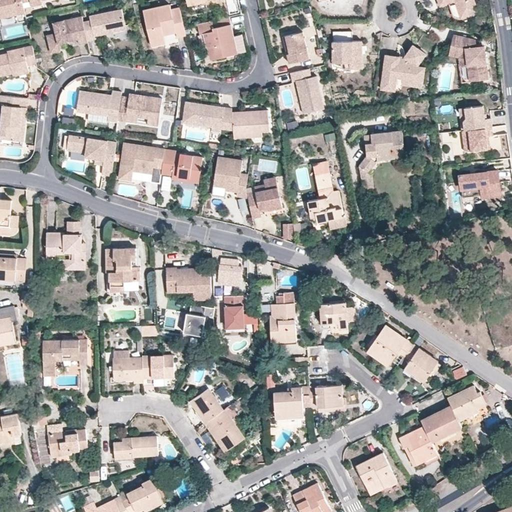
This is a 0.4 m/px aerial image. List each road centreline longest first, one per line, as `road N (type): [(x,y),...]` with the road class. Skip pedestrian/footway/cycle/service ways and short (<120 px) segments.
road 1 (residential): [(41,182),(143,220),(321,265),(511,389)]
road 2 (residential): [(250,0),(262,53),(252,79),(223,85),(88,65),(62,76),(50,104),(41,182)]
road 3 (residential): [(113,409),(169,407),(230,493)]
road 4 (residential): [(324,446),(392,408),(354,367),(329,359)]
